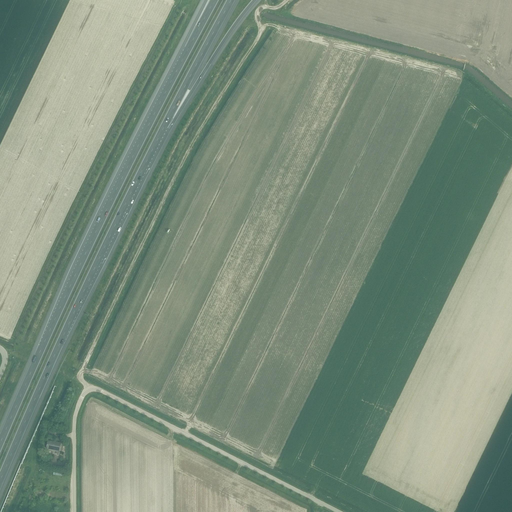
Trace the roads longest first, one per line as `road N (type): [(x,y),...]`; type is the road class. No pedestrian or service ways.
road 1 (track): [(88,389),(80,375),(165,197),(258,38),(257,11),(287,0)]
road 2 (motorway): [(186,50),(0,442)]
road 3 (motorway): [(0,482),(164,127)]
road 4 (unclassified): [(337,511),(88,389)]
road 5 (motorway): [(164,127),(254,0)]
road 6 (motorway): [(164,127),(231,0)]
road 7 (unclassified): [(73,511),(74,418),(88,389)]
